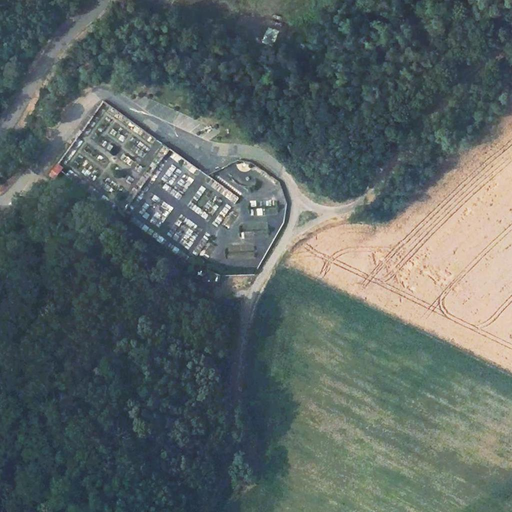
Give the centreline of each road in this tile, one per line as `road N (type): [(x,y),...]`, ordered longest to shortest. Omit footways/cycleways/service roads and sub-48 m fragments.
road 1 (unclassified): [(0,197),(103,93),(191,143),(266,160),(296,196)]
road 2 (unclassified): [(282,245),(239,337),(217,471),(192,511)]
road 3 (track): [(511,39),(425,116),(367,198)]
road 4 (unclassified): [(101,0),(50,51),(0,140)]
